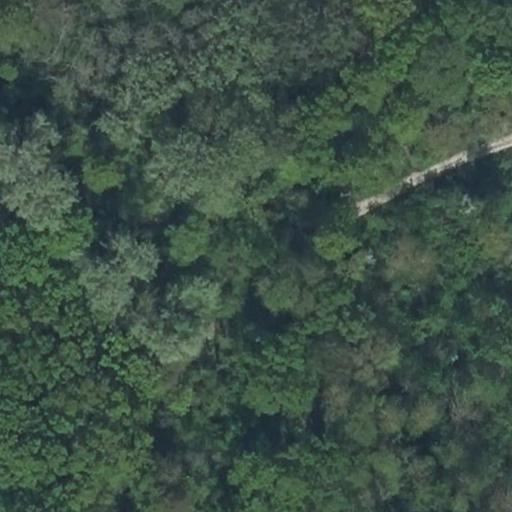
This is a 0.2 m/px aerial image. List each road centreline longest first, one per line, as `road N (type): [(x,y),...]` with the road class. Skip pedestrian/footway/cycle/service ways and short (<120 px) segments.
road 1 (track): [(511,139),(349,210),(0,470)]
road 2 (track): [(380,194),(0,221)]
